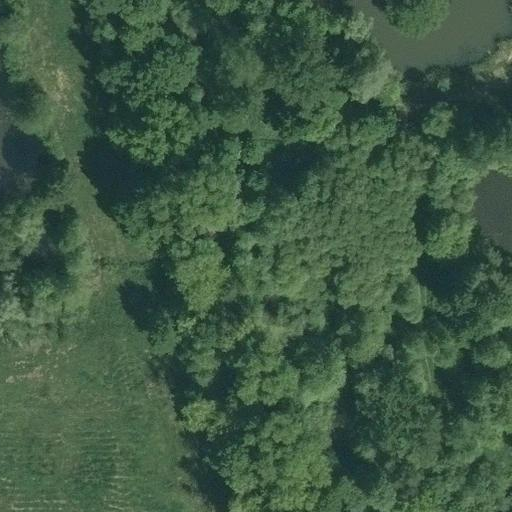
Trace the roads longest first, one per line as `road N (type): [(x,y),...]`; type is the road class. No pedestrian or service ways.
road 1 (track): [(291,511),(134,0)]
road 2 (track): [(511,81),(401,109),(385,131),(293,169),(245,217),(208,234)]
